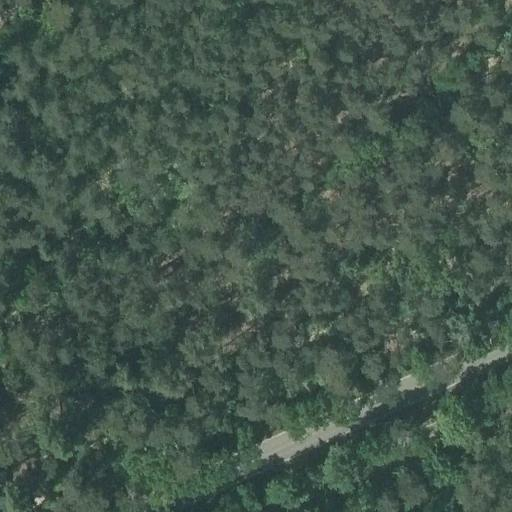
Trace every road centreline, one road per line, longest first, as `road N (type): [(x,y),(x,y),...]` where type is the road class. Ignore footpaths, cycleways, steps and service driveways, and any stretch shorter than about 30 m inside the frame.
road 1 (track): [(462,0),(278,178),(200,278),(116,335),(8,369)]
road 2 (primary): [(511,344),(141,511)]
road 3 (track): [(0,347),(59,511)]
